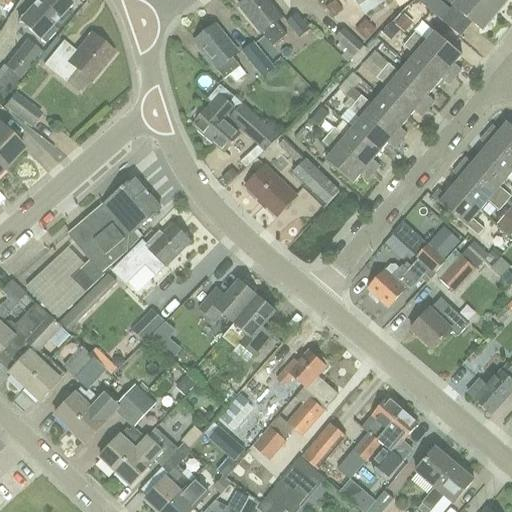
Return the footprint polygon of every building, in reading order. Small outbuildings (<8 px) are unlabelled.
[(72,14),(66,10),(72,3),(68,0),(37,0),(19,20),(39,39),(45,44),(72,14)] [(287,35),(277,21),(282,17),(267,0),(246,0),(239,6),(262,34),(262,33),(273,47),(287,35)] [(345,0),(348,4),(353,0),(354,0),(359,7),(360,6),(366,16),(387,0),(345,0)] [(416,0),(442,21),(451,10),(439,0),(416,0)] [(497,14),(480,0),(445,0),(483,31),(497,14)] [(480,0),(497,14),(508,0),(480,0)] [(341,9),(337,4),(328,11),(332,16),(341,9)] [(365,18),(372,29),(383,21),(376,10),(365,18)] [(311,30),(298,13),(287,22),(300,39),(311,30)] [(403,14),(394,24),(403,31),(411,21),(403,14)] [(389,38),(398,28),(391,22),(382,32),(389,38)] [(216,26),(196,42),(208,56),(205,59),(211,66),(214,63),(218,68),(217,69),(225,79),(231,75),(240,67),(233,58),(238,53),(216,26)] [(363,48),(345,29),(335,39),(347,51),(341,57),(348,63),(354,56),(355,56),(363,48)] [(410,38),(456,76),(462,69),(455,63),(463,54),(435,31),(427,40),(416,31),(410,38)] [(53,53),(43,65),(61,80),(65,83),(77,69),(91,80),(92,81),(104,68),(115,54),(103,44),(91,34),(84,43),(77,52),(63,41),(53,53)] [(456,76),(410,38),(404,46),(414,55),(407,63),(435,87),(443,78),(450,84),(456,76)] [(0,99),(2,102),(41,52),(26,40),(6,66),(3,65),(0,69),(0,99)] [(274,68),(254,42),(242,52),(263,78),(274,68)] [(435,87),(407,63),(400,72),(379,56),(373,63),(428,109),(434,101),(428,95),(435,87)] [(428,109),(373,63),(367,71),(387,87),(380,96),(408,119),(415,111),(422,116),(428,109)] [(227,89),(210,109),(222,120),(225,116),(264,151),(273,141),(278,135),(227,89)] [(42,113),(15,92),(3,107),(31,128),(42,113)] [(408,119),(380,96),(372,105),(362,95),(355,103),(402,141),(408,133),(401,127),(408,119)] [(402,141),(355,103),(349,110),(360,120),(353,128),(381,151),(388,143),(395,149),(402,141)] [(195,120),(197,122),(194,126),(224,151),(239,134),(222,120),(210,109),(209,109),(208,111),(205,108),(203,108),(195,118),(195,120)] [(318,126),(329,114),(322,108),(311,119),(318,126)] [(511,125),(508,122),(501,131),(494,125),(488,133),(511,153),(511,125)] [(0,162),(5,167),(23,148),(0,126),(0,162)] [(295,136),(300,141),(309,132),(303,127),(295,136)] [(335,127),(328,135),(375,173),(381,165),(374,159),(381,151),(353,128),(346,136),(335,127)] [(481,140),(488,146),(480,155),(508,178),(511,172),(511,153),(488,133),(481,140)] [(278,135),(273,141),(300,166),(290,177),(324,210),(341,191),(281,135),(280,137),(278,135)] [(375,173),(328,135),(322,143),(333,151),(325,160),(353,183),(361,174),(368,180),(375,173)] [(508,178),(480,155),(473,164),(466,158),(460,165),(505,205),(508,207),(509,207),(511,209),(511,199),(510,198),(511,196),(500,187),(508,178)] [(297,196),(265,165),(257,158),(250,165),(258,173),(245,186),(276,217),(297,196)] [(505,205),(460,165),(454,172),(461,178),(454,187),(480,211),(488,202),(499,211),(505,205)] [(237,175),(231,169),(220,179),(226,185),(237,175)] [(135,178),(103,205),(124,229),(119,234),(123,238),(117,244),(118,244),(97,262),(101,266),(104,263),(108,268),(126,252),(139,240),(134,234),(130,237),(129,235),(160,208),(135,178)] [(480,211),(454,187),(446,196),(440,190),(433,198),(478,236),(485,229),(473,219),(480,211)] [(124,229),(103,205),(69,235),(90,261),(80,270),(72,278),(86,293),(94,285),(93,285),(103,276),(102,274),(108,268),(104,263),(101,266),(97,262),(118,244),(117,244),(123,238),(119,234),(124,229)] [(508,207),(495,222),(510,235),(511,232),(511,209),(509,207),(508,207)] [(415,257),(429,243),(404,221),(392,236),(415,257)] [(127,256),(112,271),(118,278),(124,284),(134,274),(144,264),(155,275),(157,273),(174,257),(190,241),(181,233),(173,224),(167,230),(162,235),(159,232),(153,238),(146,245),(142,241),(127,256)] [(434,274),(446,260),(429,243),(415,257),(418,259),(434,274)] [(446,260),(434,274),(435,275),(455,294),(484,261),(469,247),(461,255),(455,249),(446,260)] [(489,254),(496,260),(501,255),(494,248),(489,254)] [(511,287),(511,273),(509,271),(511,268),(511,266),(501,257),(489,269),(510,287),(511,287)] [(434,274),(418,259),(411,266),(407,262),(403,267),(402,267),(401,268),(396,264),(390,264),(385,270),(368,289),(371,292),(369,294),(369,296),(375,302),(378,302),(380,300),(388,308),(405,291),(409,294),(422,280),(427,284),(435,275),(434,274)] [(117,283),(108,275),(61,321),(75,334),(80,329),(76,325),(117,283)] [(0,324),(10,312),(18,304),(17,304),(27,293),(12,280),(2,291),(9,298),(2,304),(0,306),(0,324)] [(223,315),(234,324),(222,338),(236,349),(240,344),(254,356),(272,334),(262,326),(274,312),(238,281),(226,296),(216,288),(198,310),(214,323),(223,315)] [(433,350),(451,331),(458,337),(470,324),(441,298),(430,310),(430,309),(411,329),(433,350)] [(4,327),(0,324),(0,354),(12,342),(19,348),(50,315),(37,304),(16,326),(13,323),(8,322),(4,327)] [(144,342),(164,322),(152,309),(132,329),(144,342)] [(50,315),(19,348),(26,355),(10,373),(25,387),(51,360),(41,351),(64,327),(50,315)] [(166,322),(159,329),(170,339),(176,331),(166,322)] [(96,358),(91,353),(82,346),(62,366),(76,379),(96,358)] [(96,347),(91,353),(96,358),(107,369),(112,374),(118,368),(96,347)] [(321,354),(318,357),(310,349),(299,361),(295,358),(278,378),(286,385),(294,377),(304,386),(306,388),(318,376),(328,365),(325,362),(327,360),(321,354)] [(96,358),(76,379),(88,391),(87,392),(81,387),(76,394),(75,393),(55,415),(70,429),(99,398),(90,390),(107,369),(96,358)] [(51,360),(25,387),(41,401),(67,373),(51,360)] [(511,393),(511,381),(510,380),(511,378),(511,366),(507,363),(500,371),(486,386),(479,380),(467,393),(492,415),(511,393)] [(187,376),(179,386),(187,393),(196,384),(187,376)] [(303,402),(287,421),(295,429),(294,430),(301,436),(325,407),(325,406),(337,393),(318,376),(306,388),(304,386),(295,395),(303,402)] [(278,395),(257,377),(242,394),(264,412),(278,395)] [(116,411),(123,418),(146,394),(136,385),(119,401),(107,390),(99,399),(70,429),(85,443),(116,411)] [(146,394),(123,418),(133,427),(130,430),(128,427),(121,435),(120,435),(100,456),(115,471),(145,440),(146,438),(135,428),(157,404),(146,394)] [(338,470),(351,481),(369,460),(375,452),(382,445),(380,443),(377,441),(390,426),(403,411),(388,398),(362,428),(369,434),(353,452),(338,470)] [(375,452),(369,460),(375,466),(382,471),(385,474),(388,477),(400,463),(412,449),(408,445),(403,441),(410,433),(418,424),(410,418),(403,411),(390,426),(377,441),(380,443),(382,445),(375,452)] [(331,423),(303,457),(318,470),(344,439),(345,440),(347,437),(331,423)] [(217,427),(207,438),(213,444),(223,433),(217,427)] [(286,441),(285,440),(271,427),(253,446),(269,460),(286,441)] [(161,466),(183,441),(173,432),(155,450),(159,453),(153,459),(161,466)] [(145,440),(115,471),(130,485),(150,463),(148,461),(153,456),(149,453),(154,448),(146,441),(147,439),(146,438),(145,440)] [(183,441),(161,466),(168,473),(145,498),(159,511),(160,511),(190,481),(176,469),(192,451),(195,453),(202,445),(198,441),(190,449),(183,441)] [(244,451),(237,445),(227,456),(234,462),(244,451)] [(434,488),(455,464),(436,448),(416,472),(434,488)] [(284,476),(256,507),(261,511),(297,511),(310,498),(325,480),(319,475),(299,458),(284,476)] [(474,479),(455,464),(434,488),(422,503),(432,511),(444,496),(453,504),(474,479)] [(220,493),(229,483),(222,477),(213,486),(220,493)] [(190,481),(160,511),(188,511),(196,505),(208,491),(194,478),(191,482),(190,481)] [(227,507),(236,511),(240,511),(249,498),(236,491),(227,507)] [(383,511),(395,499),(385,491),(366,511),(383,511)] [(366,511),(375,502),(363,492),(353,503),(363,511),(366,511)] [(258,511),(259,510),(256,508),(258,503),(249,498),(240,511),(258,511)]
